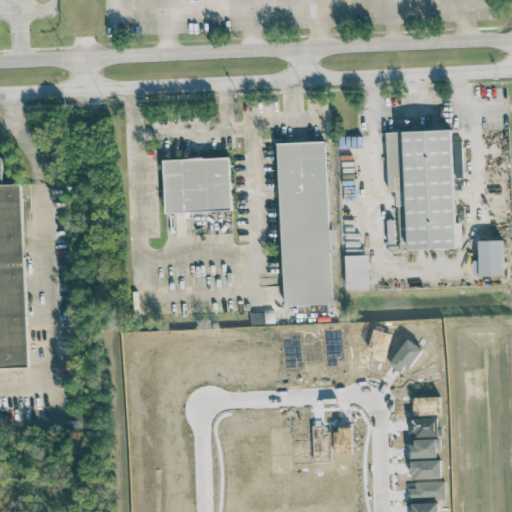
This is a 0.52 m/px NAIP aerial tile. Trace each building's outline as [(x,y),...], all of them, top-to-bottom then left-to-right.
[(276,141),(324,139),(328,228),(334,228),(335,244),(329,244),(331,302),(284,304),(276,141)] [(0,367),(28,367),(21,184),(2,184),(2,157),(0,157),(0,367)] [(165,212),(231,211),(230,158),(164,159),(165,212)] [(502,240),(479,240),(479,260),(473,260),(473,276),(503,275),(502,240)] [(369,288),(368,254),(345,255),(345,289),(369,288)]
